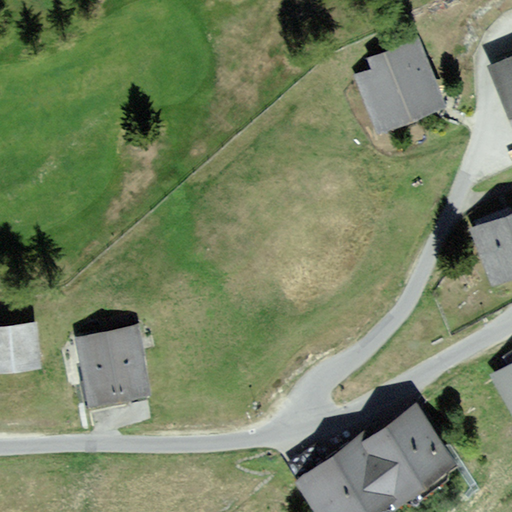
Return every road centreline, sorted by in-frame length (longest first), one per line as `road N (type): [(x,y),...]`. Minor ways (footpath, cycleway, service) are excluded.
road 1 (residential): [(288,436),(315,387),(409,299),(471,164),(482,124),(482,56),(511,45)]
road 2 (residential): [(0,445),(187,446),(288,436)]
road 3 (residential): [(288,436),(362,409),(511,325)]
